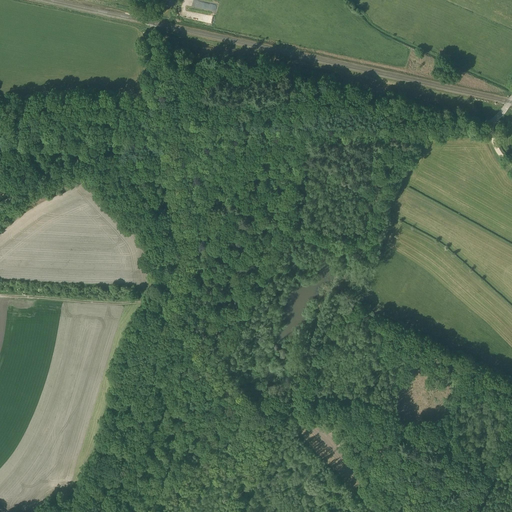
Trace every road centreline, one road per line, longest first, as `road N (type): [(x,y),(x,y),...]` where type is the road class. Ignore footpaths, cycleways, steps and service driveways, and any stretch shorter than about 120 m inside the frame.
road 1 (unclassified): [(0,206),(116,137),(473,127),(495,119),(511,99)]
road 2 (track): [(188,240),(152,0)]
